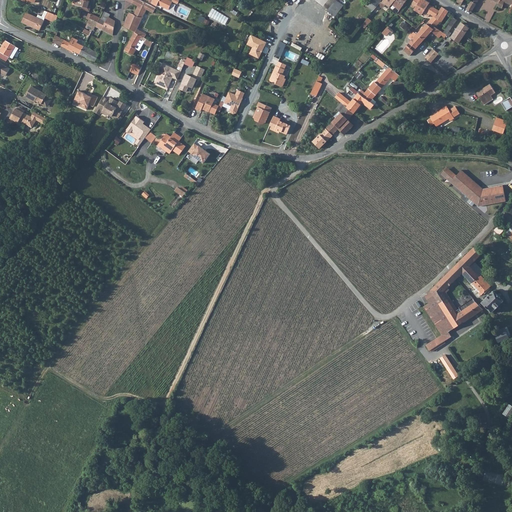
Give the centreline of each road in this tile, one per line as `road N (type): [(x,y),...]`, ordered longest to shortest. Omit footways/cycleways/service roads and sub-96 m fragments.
road 1 (residential): [(511,174),(489,226),(429,286),(383,316),(277,199),(273,184),(304,158)]
road 2 (track): [(169,396),(273,184)]
road 3 (residential): [(500,50),(335,149),(304,158)]
road 4 (residential): [(304,158),(204,131),(105,74)]
road 5 (track): [(49,365),(128,269),(145,340)]
road 6 (track): [(60,511),(113,397),(154,405),(169,396)]
road 7 (track): [(511,165),(335,149)]
road 8 (track): [(113,397),(49,365),(0,446)]
road 9 (track): [(99,151),(0,272)]
road 10 (track): [(169,396),(132,511)]
